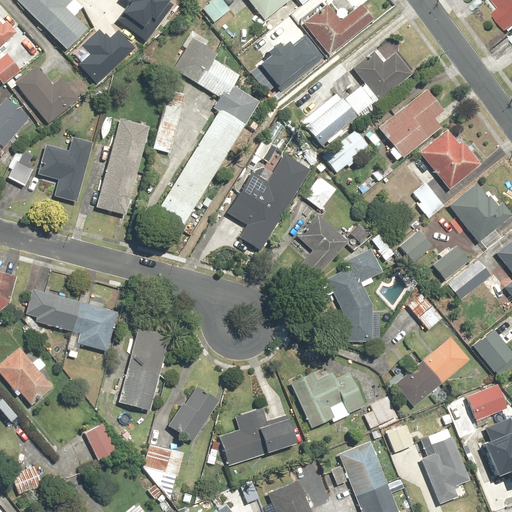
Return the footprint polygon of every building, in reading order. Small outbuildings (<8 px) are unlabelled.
[(15,0),(65,51),(88,28),(76,16),(83,10),(72,0),(15,0)] [(128,0),(130,1),(117,19),(146,39),(171,2),(167,0),(128,0)] [(230,11),(221,0),(212,0),(201,10),(212,25),(230,11)] [(243,0),(263,23),(289,0),(243,0)] [(494,14),(508,31),(511,28),(511,0),(492,0),(500,9),(494,14)] [(339,21),(324,4),(302,24),(329,56),(371,19),(358,4),(339,21)] [(0,47),(14,34),(3,22),(0,25),(0,24),(0,47)] [(228,26),(221,32),(231,42),(237,36),(228,26)] [(89,52),(77,62),(94,81),(132,47),(116,29),(108,37),(99,27),(81,43),(89,52)] [(182,52),(179,50),(175,57),(178,59),(172,70),(219,99),(213,108),(217,111),(153,215),(179,231),(257,103),(232,88),(239,76),(212,60),(216,53),(204,46),(207,41),(190,31),(181,46),(184,49),(182,52)] [(277,95),(323,60),(305,37),(282,54),(277,47),(254,65),(277,95)] [(342,100),(359,119),(411,74),(392,53),(382,62),(373,52),(351,71),(361,83),(342,100)] [(5,54),(0,57),(0,83),(2,86),(19,72),(5,54)] [(51,85),(36,66),(14,84),(46,124),(77,99),(60,78),(51,85)] [(443,111),(425,89),(376,129),(391,148),(387,151),(395,162),(400,158),(401,159),(440,127),(434,119),(443,111)] [(184,96),(166,91),(151,150),(169,154),(184,96)] [(299,124),(320,148),(326,142),(328,145),(342,133),(340,130),(356,117),(335,93),(299,124)] [(0,104),(0,150),(27,118),(4,99),(0,104)] [(148,127),(117,119),(94,208),(125,216),(148,127)] [(353,158),(367,146),(353,130),(322,157),(336,174),(345,165),(347,168),(355,161),(353,158)] [(457,143),(447,130),(417,154),(447,191),(480,165),(460,141),(457,143)] [(90,144),(70,139),(67,151),(44,145),(36,175),(56,180),(52,198),(75,204),(90,144)] [(276,146),(261,139),(253,156),(268,163),(276,146)] [(5,179),(24,187),(32,169),(30,169),(32,164),(29,163),(32,155),(22,150),(20,154),(14,152),(7,168),(10,170),(5,179)] [(309,169),(283,154),(266,182),(250,172),(225,215),(244,226),(237,238),(260,252),(309,169)] [(334,190),(317,177),(301,197),(319,210),(334,190)] [(486,250),(500,239),(494,231),(511,216),(501,203),(497,206),(488,194),(485,196),(475,183),(446,206),(477,244),(479,242),(486,250)] [(424,184),(412,194),(419,203),(416,205),(426,218),(442,205),(424,184)] [(347,242),(316,214),(295,237),(311,252),(295,269),(310,283),(347,242)] [(368,235),(357,224),(347,235),(358,246),(368,235)] [(417,230),(398,246),(412,264),(431,248),(417,230)] [(378,234),(369,242),(384,261),(394,253),(378,234)] [(511,239),(495,253),(511,276),(511,279),(502,287),(511,300),(511,239)] [(468,261),(454,245),(431,266),(444,282),(468,261)] [(347,270),(325,280),(326,283),(312,290),(317,301),(333,294),(341,312),(342,342),(370,343),(372,309),(362,288),(373,283),(370,278),(381,273),(370,249),(343,262),(347,270)] [(490,276),(477,260),(446,285),(459,301),(490,276)] [(0,310),(4,307),(14,278),(0,273),(0,310)] [(30,290),(23,316),(34,319),(33,324),(70,333),(65,350),(68,351),(66,357),(76,359),(80,346),(105,352),(116,312),(30,290)] [(418,293),(404,305),(427,331),(441,318),(418,293)] [(159,371),(160,371),(163,358),(161,358),(166,337),(134,330),(132,339),(129,338),(125,353),(128,354),(117,405),(150,412),(159,371)] [(511,353),(493,330),(471,347),(493,374),(511,357),(511,353)] [(469,360),(449,337),(394,385),(414,408),(469,360)] [(29,407),(51,389),(38,373),(44,367),(38,359),(31,364),(18,349),(0,363),(0,377),(16,397),(19,395),(29,407)] [(309,375),(289,384),(310,430),(330,420),(332,423),(349,415),(348,414),(364,407),(346,368),(313,383),(309,375)] [(370,381),(362,382),(365,400),(373,399),(370,381)] [(496,385),(465,397),(474,422),(505,410),(496,385)] [(217,401),(195,388),(184,406),(180,404),(166,427),(191,443),(217,401)] [(462,397),(447,403),(460,437),(475,431),(462,397)] [(383,398),(368,405),(378,425),(393,418),(383,398)] [(301,439),(296,426),(289,428),(285,414),(266,420),(261,407),(233,417),(237,430),(217,437),(227,467),(295,444),(294,441),(301,439)] [(487,434),(477,438),(492,476),(506,471),(510,480),(511,479),(511,416),(485,427),(487,434)] [(103,424),(84,433),(97,462),(116,453),(103,424)] [(404,427),(385,433),(392,453),(410,447),(404,427)] [(432,455),(419,460),(437,506),(456,498),(453,490),(458,488),(457,485),(467,482),(445,429),(425,437),(432,455)] [(219,444),(212,442),(205,464),(213,466),(219,444)] [(183,453),(147,443),(140,468),(169,500),(183,453)] [(412,511),(411,510),(406,511),(396,511),(368,443),(337,456),(360,511),(412,511)] [(339,465),(328,469),(336,488),(347,483),(339,465)] [(34,468),(10,476),(16,496),(41,488),(34,468)] [(309,511),(298,483),(267,495),(273,511),(309,511)] [(155,499),(159,503),(164,499),(153,484),(145,490),(153,500),(155,499)]
